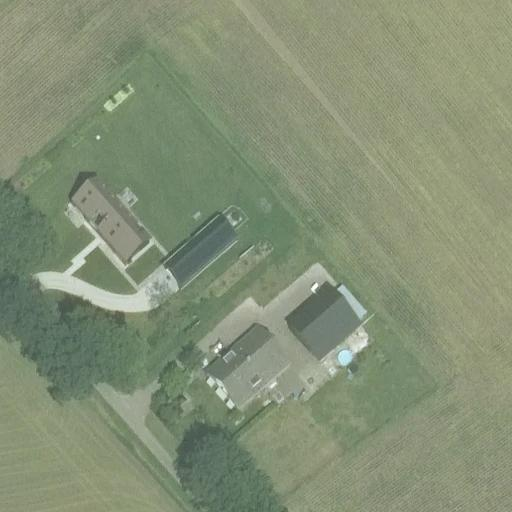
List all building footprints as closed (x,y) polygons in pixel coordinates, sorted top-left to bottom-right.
[(80,198),(72,206),(84,220),(124,266),(149,243),(122,213),(111,200),(97,184),(80,198)] [(228,258),(263,296),(274,286),(282,295),(296,282),(290,275),(303,264),(309,271),(322,260),(313,251),(324,242),(307,223),(308,221),(291,202),(228,258)] [(200,238),(164,269),(181,289),(235,241),(227,232),(218,222),(200,238)] [(362,327),(327,290),(285,329),(319,366),(362,327)] [(237,413),(288,367),(256,332),(205,378),(237,413)]
